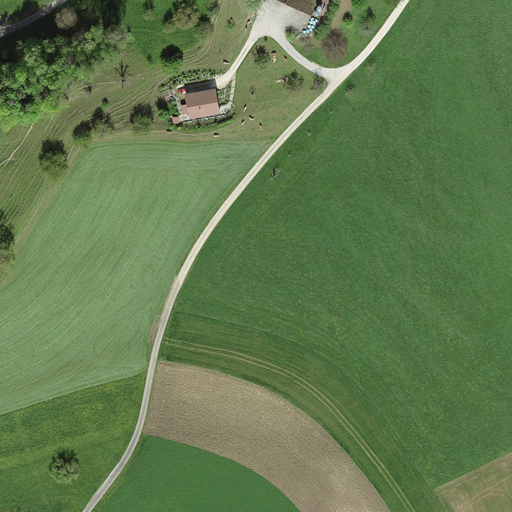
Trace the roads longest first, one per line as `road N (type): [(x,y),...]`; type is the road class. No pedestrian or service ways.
road 1 (track): [(406,0),(206,237),(167,318),(136,444),(90,511)]
road 2 (unknown): [(340,79),(272,25),(241,62)]
